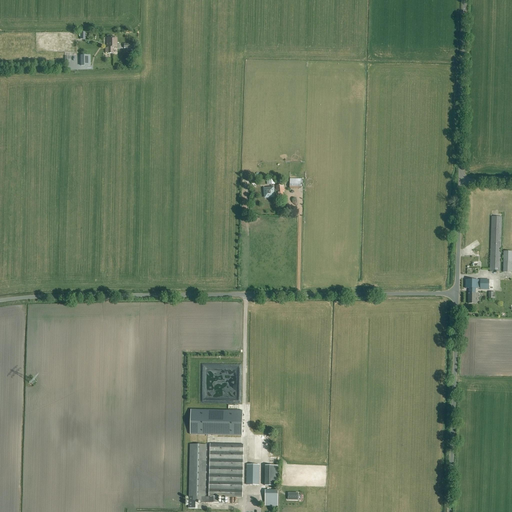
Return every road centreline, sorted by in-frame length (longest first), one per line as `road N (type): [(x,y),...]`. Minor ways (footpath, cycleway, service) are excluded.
road 1 (unclassified): [(0,300),(454,292)]
road 2 (unclassified): [(447,511),(454,292)]
road 3 (unclassified): [(460,181),(465,0)]
